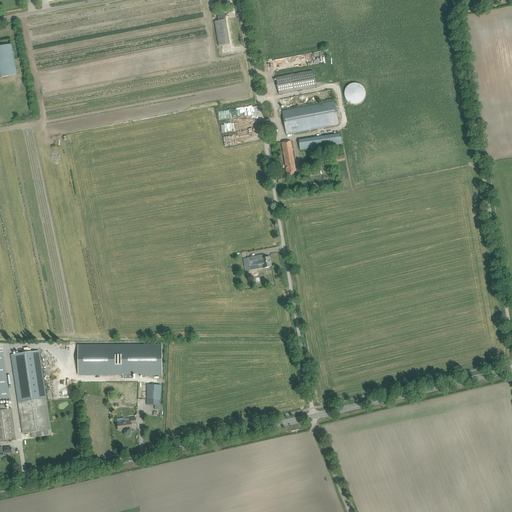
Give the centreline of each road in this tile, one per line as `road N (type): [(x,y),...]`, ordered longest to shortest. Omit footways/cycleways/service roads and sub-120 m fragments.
road 1 (unclassified): [(511,353),(452,0)]
road 2 (unclassified): [(311,416),(257,97)]
road 3 (tertiary): [(0,489),(311,416)]
road 4 (tertiary): [(311,416),(511,369)]
